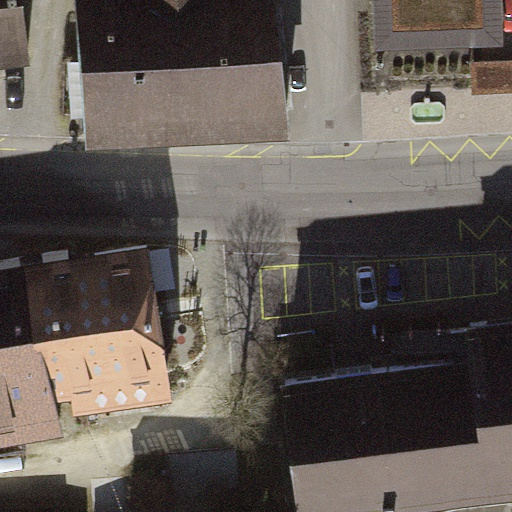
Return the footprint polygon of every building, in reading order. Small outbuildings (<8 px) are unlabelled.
[(0,0),(0,62),(28,58),(20,0),(0,0)] [(71,0),(80,137),(179,135),(278,132),(269,0),(71,0)] [(465,0),(391,0),(391,58),(465,58),(465,0)] [(141,230),(0,256),(0,428),(173,396),(141,230)] [(473,338),(285,358),(301,501),(511,478),(511,311),(471,316),(473,338)]
